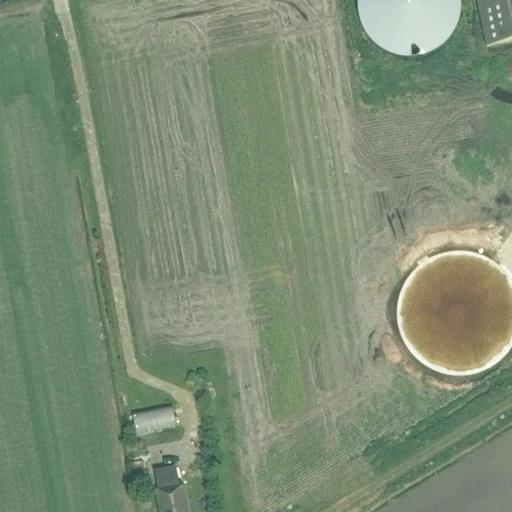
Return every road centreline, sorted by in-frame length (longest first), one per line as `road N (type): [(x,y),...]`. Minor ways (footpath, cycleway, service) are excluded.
road 1 (track): [(60,0),(132,372),(178,395),(191,434)]
road 2 (track): [(511,403),(334,511)]
